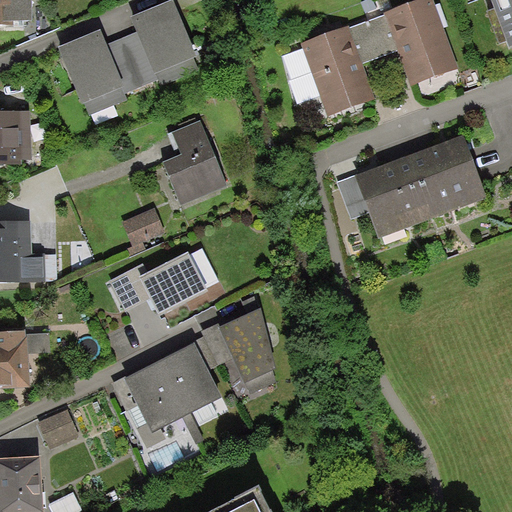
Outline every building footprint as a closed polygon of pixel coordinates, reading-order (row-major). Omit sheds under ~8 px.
[(0,0),(0,27),(14,27),(13,23),(33,22),(32,0),(0,0)] [(433,0),(420,0),(384,14),(385,16),(398,51),(411,86),(459,69),(433,0)] [(511,0),(491,0),(509,48),(511,47),(511,0)] [(174,1),(132,19),(138,32),(158,80),(161,87),(199,71),(194,60),(197,58),(174,1)] [(385,16),(350,28),(363,64),(398,51),(385,16)] [(350,28),(349,26),(301,44),(328,117),(376,100),(363,64),(350,28)] [(101,31),(59,48),(82,105),(85,104),(90,116),(128,101),(125,94),(127,93),(107,45),(101,31)] [(158,80),(138,32),(107,45),(127,93),(158,80)] [(30,113),(0,113),(0,166),(23,166),(23,161),(32,160),(30,113)] [(228,186),(200,121),(172,133),(182,155),(163,164),(182,206),(228,186)] [(409,158),(432,219),(486,199),(463,137),(409,158)] [(432,219),(409,158),(358,176),(355,177),(369,213),(378,239),(432,219)] [(355,177),(358,176),(357,175),(337,182),(351,219),(369,213),(355,177)] [(121,222),(132,247),(127,250),(130,257),(146,250),(143,243),(165,234),(154,208),(121,222)] [(0,284),(45,283),(44,254),(33,254),(32,222),(0,223),(0,284)] [(148,274),(139,279),(150,300),(159,318),(208,293),(188,254),(148,274)] [(148,274),(143,265),(110,282),(125,312),(150,300),(139,279),(148,274)] [(277,371),(261,310),(236,321),(218,329),(245,384),(247,383),(251,394),(276,383),(274,372),(277,371)] [(218,329),(236,321),(235,317),(202,332),(204,337),(194,342),(195,345),(207,371),(232,360),(218,329)] [(25,332),(0,333),(0,391),(30,389),(27,338),(26,338),(25,332)] [(195,345),(160,362),(188,416),(222,399),(207,371),(195,345)] [(152,434),(188,416),(160,362),(132,377),(125,381),(138,406),(152,434)] [(125,381),(132,377),(131,375),(113,384),(127,412),(138,406),(125,381)] [(68,410),(39,423),(50,450),(80,436),(68,410)] [(43,511),(41,458),(0,460),(0,511),(43,511)] [(269,511),(259,491),(216,511),(269,511)]
